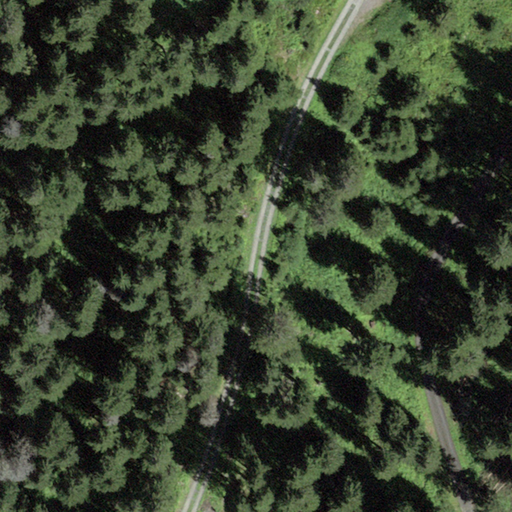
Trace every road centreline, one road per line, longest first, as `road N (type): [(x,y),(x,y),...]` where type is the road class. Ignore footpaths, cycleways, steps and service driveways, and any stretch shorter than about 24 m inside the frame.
road 1 (track): [(188,511),(246,343),(260,238),(295,115),(362,0)]
road 2 (track): [(511,128),(445,245),(422,313),(430,383),(469,511)]
